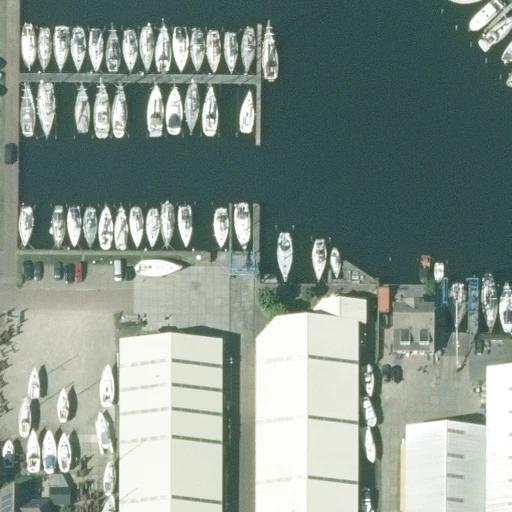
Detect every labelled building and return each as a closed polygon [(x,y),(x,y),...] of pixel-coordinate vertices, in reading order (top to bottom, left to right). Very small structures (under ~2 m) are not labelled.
[(256,511),(356,511),(357,349),(365,349),(365,308),(323,308),(313,317),(313,328),(277,328),(257,348),(256,511)] [(393,315),(393,339),(418,339),(418,357),(432,357),(433,315),(421,315),(421,311),(405,311),(405,315),(393,315)] [(220,511),(221,348),(162,348),(162,344),(157,339),(144,339),(140,344),(140,348),(120,348),(120,511),(220,511)] [(405,511),(511,511),(511,377),(484,378),(484,436),(405,436),(405,511)] [(70,509),(70,491),(48,491),(48,509),(70,509)] [(0,510),(0,511),(47,511),(48,507),(28,506),(28,497),(0,496),(0,510)]
